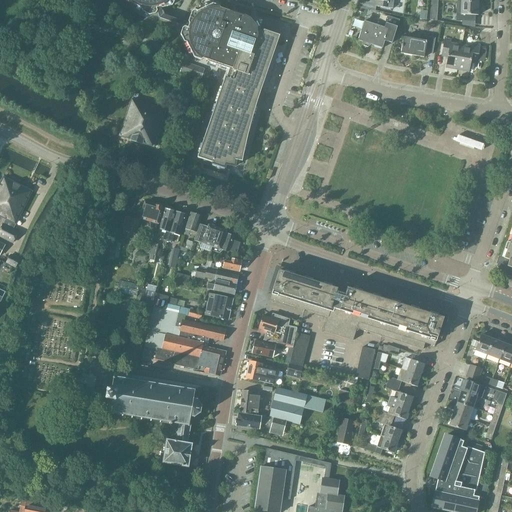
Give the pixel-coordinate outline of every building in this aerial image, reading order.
[(126,0),(127,1),(141,9),(142,11),(149,16),(156,14),(157,11),(161,7),(162,8),(172,5),(174,2),(173,0),(126,0)] [(373,0),(376,0),(376,6),(393,9),(394,3),(390,2),(389,0),(373,0)] [(461,2),(460,14),(460,15),(475,15),(478,16),(478,3),(461,2)] [(188,22),(189,24),(185,27),(182,28),(180,35),(184,42),(187,43),(194,58),(201,61),(204,59),(208,61),(209,63),(229,70),(227,77),(225,77),(197,158),(212,164),(212,163),(225,168),(225,165),(235,167),(236,161),(242,162),(246,145),(248,134),(250,125),(254,114),(256,104),(279,36),(264,30),(263,31),(259,30),(262,22),(225,9),(225,11),(221,9),(219,6),(212,4),(198,11),(195,10),(192,12),(188,22)] [(358,41),(359,41),(362,42),(362,43),(364,46),(366,47),(370,45),(370,44),(381,48),(382,48),(384,41),(392,43),(399,21),(387,17),(385,24),(365,18),(364,21),(358,41)] [(404,37),(402,48),(401,54),(424,58),(425,53),(432,54),(435,38),(419,35),(418,40),(404,37)] [(446,67),(457,69),(461,48),(450,46),(451,40),(444,39),(441,55),(448,56),(446,67)] [(461,48),(457,69),(469,71),(471,60),(477,61),(480,45),(473,44),(472,50),(461,48)] [(142,144),(153,147),(165,111),(156,108),(156,107),(131,99),(119,136),(131,140),(142,143),(142,144)] [(0,216),(15,224),(32,192),(3,177),(0,183),(0,216)] [(140,220),(158,225),(163,208),(145,203),(140,220)] [(162,240),(167,242),(175,212),(165,209),(158,230),(165,232),(162,240)] [(175,212),(167,242),(171,243),(174,235),(179,236),(186,215),(175,212)] [(189,235),(195,237),(201,218),(190,214),(185,230),(184,235),(188,236),(189,235)] [(136,233),(140,220),(125,216),(122,229),(136,233)] [(19,233),(2,224),(0,227),(0,238),(13,245),(19,233)] [(211,251),(218,228),(212,226),(211,229),(200,225),(194,241),(200,243),(201,249),(211,252),(211,251)] [(211,251),(219,254),(223,251),(228,253),(229,252),(237,254),(240,243),(232,240),(234,236),(223,233),(224,230),(218,228),(211,251)] [(500,274),(511,278),(511,235),(504,258),(500,257),(499,261),(497,267),(500,273),(500,274)] [(184,249),(190,251),(193,243),(187,241),(184,249)] [(0,257),(4,259),(10,248),(0,243),(0,257)] [(239,270),(241,262),(231,260),(224,261),(218,260),(217,262),(223,264),(222,269),(238,272),(238,270),(239,270)] [(215,281),(214,286),(208,284),(207,285),(194,282),(193,287),(234,296),(238,277),(217,272),(217,269),(197,269),(194,278),(205,280),(205,279),(215,281)] [(279,271),(270,299),(328,317),(323,331),(353,341),(357,329),(359,329),(424,350),(426,344),(429,345),(435,347),(444,318),(347,288),(346,292),(343,291),(279,271)] [(204,315),(228,321),(232,300),(208,295),(204,315)] [(171,299),(168,311),(167,311),(178,314),(201,320),(202,313),(189,310),(176,306),(177,300),(171,299)] [(173,337),(178,314),(167,311),(168,311),(153,308),(145,346),(157,349),(154,362),(172,366),(172,364),(196,370),(196,371),(220,377),(226,352),(203,347),(205,337),(222,341),(225,330),(182,320),(178,338),(173,337)] [(272,319),(263,316),(258,331),(266,334),(263,341),(277,344),(277,345),(293,348),(297,328),(288,326),(289,319),(273,316),(272,319)] [(309,343),(310,337),(297,333),(296,339),(309,343)] [(475,351),(488,355),(494,340),(481,335),(475,351)] [(307,348),(309,343),(296,339),(294,345),(307,348)] [(488,355),(485,361),(497,366),(499,360),(505,344),(494,340),(488,355)] [(253,353),(275,358),(276,352),(274,352),(274,351),(269,350),(270,344),(255,341),(255,343),(254,343),(253,347),(254,348),(253,353)] [(130,343),(127,356),(139,359),(142,345),(130,343)] [(499,360),(511,364),(511,362),(511,346),(505,344),(499,360)] [(306,354),(307,348),(294,345),(293,350),(293,351),(306,354)] [(386,352),(397,356),(399,350),(388,346),(386,352)] [(374,357),(375,350),(362,348),(361,354),(374,357)] [(304,360),(306,354),(293,351),(292,357),(304,360)] [(372,362),(374,357),(361,354),(360,360),(372,362)] [(304,360),(292,357),(291,360),(290,363),(303,366),(304,360)] [(372,362),(360,360),(358,366),(371,368),(372,362)] [(420,376),(424,365),(411,360),(407,371),(420,376)] [(249,362),(246,378),(258,381),(273,385),(273,384),(272,384),(274,376),(274,374),(275,371),(276,368),(276,369),(277,368),(262,365),(262,364),(249,362)] [(289,364),(287,372),(300,375),(302,368),(289,364)] [(371,368),(358,366),(357,371),(370,374),(371,368)] [(468,371),(480,375),(482,370),(470,366),(468,371)] [(416,387),(420,376),(407,371),(400,369),(396,381),(401,382),(416,387)] [(370,374),(357,371),(355,378),(368,380),(370,374)] [(466,377),(478,381),(480,375),(468,371),(466,377)] [(396,381),(389,378),(387,383),(400,387),(401,382),(396,381)] [(108,413),(160,421),(167,422),(166,431),(170,432),(169,441),(167,441),(163,463),(188,467),(192,444),(187,444),(190,427),(189,426),(191,417),(194,417),(199,413),(200,407),(196,402),(193,401),(195,392),(114,379),(112,390),(107,389),(105,400),(110,401),(108,413)] [(465,380),(461,392),(476,397),(480,385),(465,380)] [(395,392),(398,392),(400,387),(387,383),(385,389),(395,392)] [(10,388),(4,387),(1,402),(7,404),(10,388)] [(366,403),(370,404),(374,388),(370,387),(366,403)] [(270,417),(270,418),(299,425),(303,411),(321,416),(325,400),(277,388),(270,417)] [(240,413),(257,415),(260,395),(253,394),(253,392),(243,390),(240,413)] [(340,390),(337,402),(349,405),(352,393),(340,390)] [(413,397),(398,392),(395,392),(393,398),(389,397),(388,402),(409,409),(413,397)] [(461,392),(457,403),(472,408),(476,397),(461,392)] [(497,404),(502,406),(506,395),(501,393),(497,404)] [(394,416),(405,420),(409,409),(388,402),(386,407),(389,408),(387,414),(394,416)] [(457,403),(453,414),(468,420),(472,408),(457,403)] [(493,416),(498,417),(502,406),(497,404),(493,416)] [(392,422),(394,416),(387,414),(378,410),(376,416),(392,422)] [(235,418),(234,424),(236,426),(259,430),(260,425),(267,426),(267,424),(271,426),(271,428),(283,431),(285,422),(277,420),(268,418),(260,417),(260,418),(241,415),(241,414),(238,413),(237,418),(235,418)] [(453,414),(449,426),(464,431),(468,420),(453,414)] [(384,425),(391,427),(392,422),(376,416),(374,421),(384,425)] [(493,416),(489,427),(495,429),(498,417),(493,416)] [(348,445),(354,422),(342,419),(336,442),(348,445)] [(384,425),(380,436),(397,442),(401,431),(391,427),(384,425)] [(495,429),(489,427),(485,438),(491,440),(495,429)] [(464,441),(446,435),(431,477),(437,479),(431,506),(457,511),(475,511),(479,497),(473,496),(474,491),(476,491),(484,453),(467,447),(466,449),(462,447),(464,441)] [(380,436),(377,448),(378,448),(393,453),(397,442),(380,436)] [(377,448),(366,444),(364,450),(376,454),(378,448),(377,448)] [(296,455),(267,448),(263,467),(261,467),(255,509),(273,511),(279,511),(282,494),(291,495),(296,455)] [(341,511),(342,511),(345,496),(337,495),(340,481),(322,478),(320,493),(320,498),(316,497),(315,507),(309,506),(307,511),(341,511)] [(27,502),(24,511),(48,511),(50,507),(27,502)]
